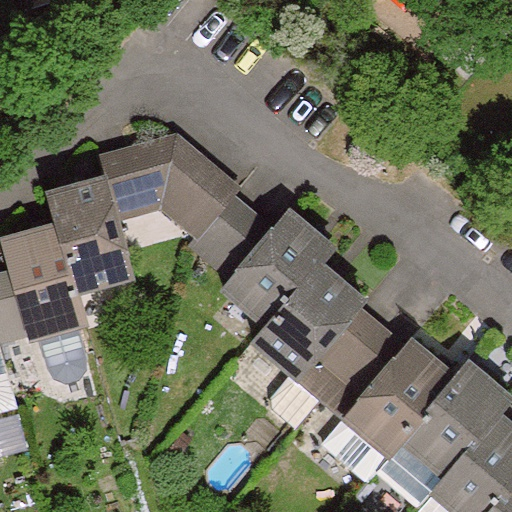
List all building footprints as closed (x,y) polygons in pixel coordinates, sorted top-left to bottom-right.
[(164,203),(178,136),(108,155),(114,174),(124,212),(164,203)] [(178,136),(164,203),(204,236),(237,197),(243,190),(178,136)] [(62,221),(81,291),(141,275),(124,212),(114,174),(48,191),(57,223),(62,221)] [(324,260),(327,263),(339,249),(290,208),(273,228),(257,214),(237,197),(204,236),(198,244),(235,275),(225,287),(233,293),(270,324),(324,260)] [(62,221),(57,223),(3,237),(12,274),(0,277),(0,341),(0,343),(89,319),(81,291),(62,221)] [(305,379),(363,309),(371,300),(327,263),(324,260),(270,324),(257,339),(303,378),(305,379)] [(327,398),(386,328),(363,309),(305,379),(327,398)] [(386,328),(327,398),(348,416),(405,345),(386,328)] [(459,375),(457,374),(413,336),(405,345),(348,416),(393,455),(404,442),(459,375)] [(0,343),(0,341),(0,419),(19,415),(0,343)] [(500,415),(502,417),(511,405),(511,396),(469,360),(457,374),(459,375),(404,442),(448,479),(500,415)] [(511,494),(511,425),(502,417),(500,415),(448,479),(436,493),(458,511),(492,511),(509,492),(511,494)] [(511,511),(511,494),(509,492),(492,511),(511,511)]
